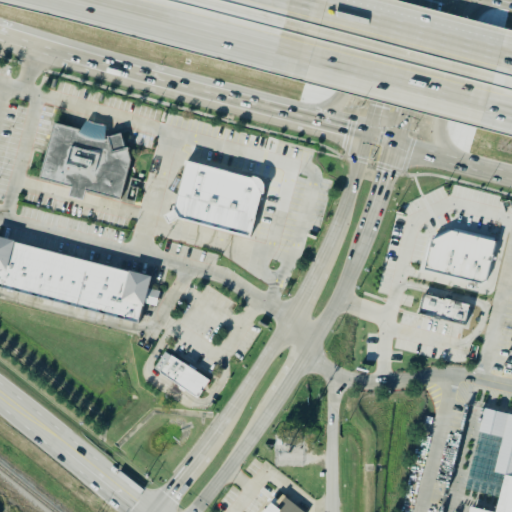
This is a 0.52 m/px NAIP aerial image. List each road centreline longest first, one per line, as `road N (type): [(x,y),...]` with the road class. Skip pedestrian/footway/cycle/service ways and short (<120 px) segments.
road 1 (secondary): [(0,38),(279,120)]
road 2 (motorway): [(500,52),(313,4)]
road 3 (motorway): [(300,48),(486,96)]
road 4 (primary): [(493,0),(468,19),(439,128),(466,164)]
road 5 (motorway): [(118,0),(300,48)]
road 6 (residential): [(333,511),(335,373),(308,353)]
road 7 (secondary): [(279,120),(323,111),(338,96),(369,0)]
road 8 (secondary): [(289,317),(199,453)]
road 9 (secondary): [(392,149),(433,0)]
road 10 (secondary): [(405,0),(366,142)]
road 11 (secondary): [(198,511),(280,396)]
road 12 (secondary): [(366,142),(315,265)]
road 13 (primary): [(392,149),(511,176)]
